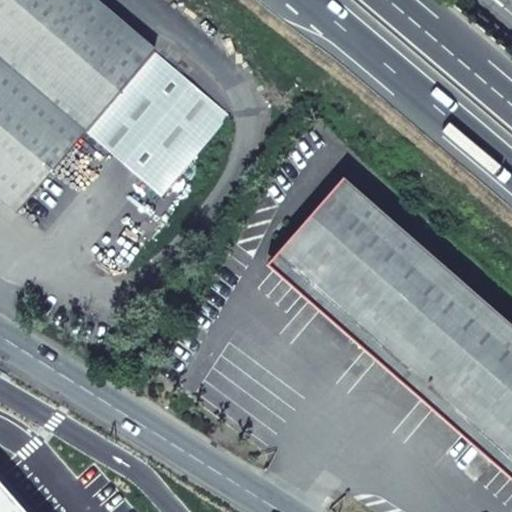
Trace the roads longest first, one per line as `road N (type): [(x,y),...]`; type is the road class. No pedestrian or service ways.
road 1 (residential): [(0,336),(282,511)]
road 2 (motorway): [(308,0),(511,172)]
road 3 (motorway): [(511,106),(386,0)]
